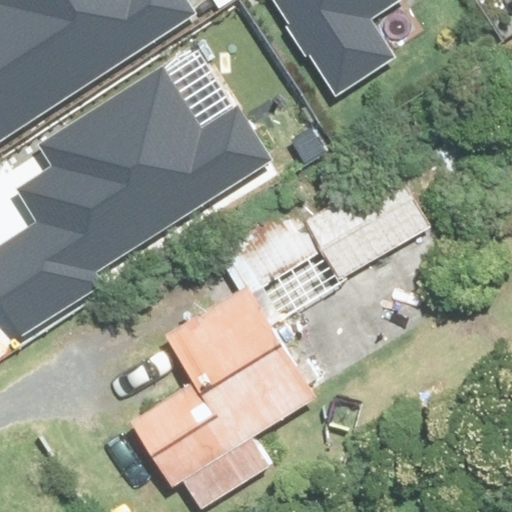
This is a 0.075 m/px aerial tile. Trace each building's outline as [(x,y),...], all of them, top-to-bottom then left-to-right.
[(0,0),(0,137),(194,16),(183,0),(0,0)] [(277,0),(340,99),(396,64),(369,22),(402,1),(401,0),(277,0)] [(0,254),(0,312),(15,337),(153,251),(142,234),(260,161),(237,125),(209,143),(166,74),(43,150),(60,177),(26,198),(44,226),(0,254)] [(408,171),(310,226),(230,270),(247,301),(176,341),(203,390),(140,425),(183,502),(193,496),(201,511),(233,511),(283,484),(265,452),(286,441),(300,465),(335,446),(322,421),(330,417),(319,396),(385,359),(368,329),(466,274),(408,171)] [(511,310),(449,348),(466,377),(511,349),(511,310)]
